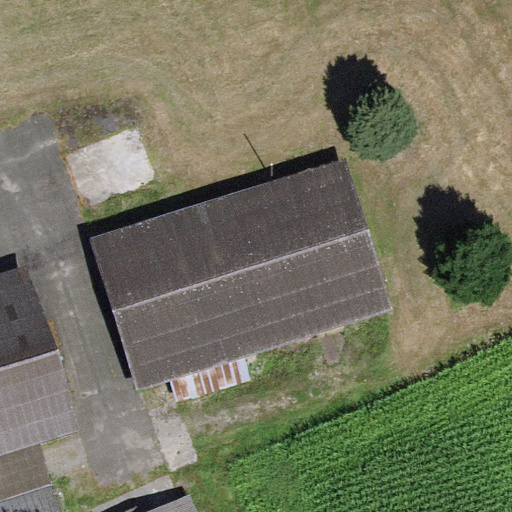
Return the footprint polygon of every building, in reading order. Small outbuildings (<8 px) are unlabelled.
[(343,166),(93,242),(137,389),(387,313),(343,166)] [(0,464),(41,451),(83,438),(28,270),(0,278),(0,464)] [(0,506),(53,489),(41,451),(0,464),(0,506)] [(60,511),(53,489),(0,506),(0,511),(60,511)] [(198,511),(192,497),(159,511),(198,511)]
